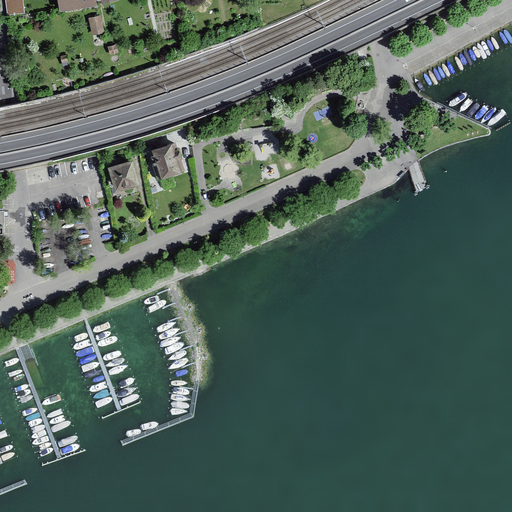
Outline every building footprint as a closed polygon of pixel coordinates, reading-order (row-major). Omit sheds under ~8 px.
[(102,31),(99,16),(94,17),(94,15),(90,16),(94,33),(102,31)] [(108,47),(112,57),(119,54),(115,44),(108,47)] [(364,49),(358,51),(360,59),(366,58),(364,49)] [(176,148),(174,143),(150,150),(159,178),(171,174),(170,171),(182,167),(179,157),(181,156),(178,148),(176,148)] [(111,167),(117,186),(120,185),(121,189),(135,185),(134,181),(137,180),(131,161),(111,167)] [(90,200),(105,197),(102,182),(87,186),(90,200)]
